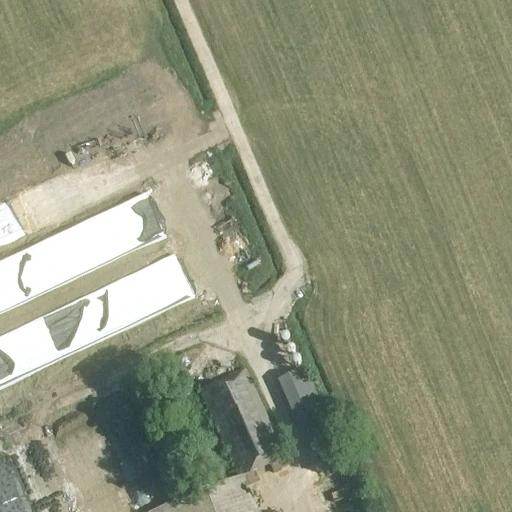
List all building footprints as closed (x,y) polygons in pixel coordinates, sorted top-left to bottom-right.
[(302,328),(289,337),(297,348),(309,339),(302,328)] [(246,370),(199,392),(240,482),(287,460),(246,370)] [(317,478),(344,466),(304,371),(277,384),(317,478)] [(167,407),(179,436),(193,430),(181,401),(167,407)] [(255,511),(244,480),(209,493),(158,511),(255,511)]
